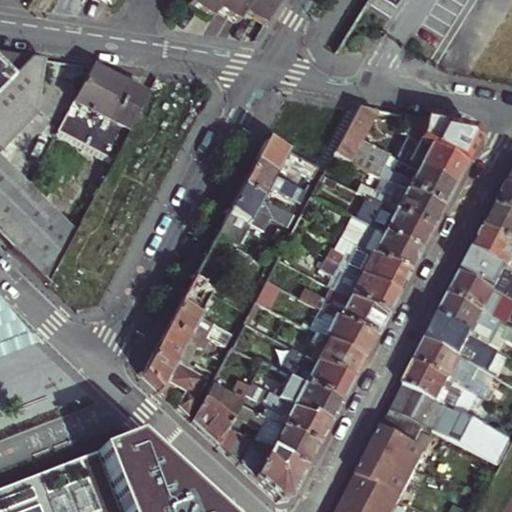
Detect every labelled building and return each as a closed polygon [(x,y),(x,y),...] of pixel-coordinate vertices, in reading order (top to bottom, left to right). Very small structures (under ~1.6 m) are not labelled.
[(213,13),(221,0),(192,0),(186,10),(198,18),(207,23),(213,13)] [(239,17),(249,0),(221,0),(213,13),(222,18),(233,25),(239,17)] [(249,0),(239,17),(251,24),(262,31),(281,0),(249,0)] [(0,90),(29,60),(0,56),(0,90)] [(29,60),(0,90),(0,157),(35,121),(45,63),(37,62),(29,60)] [(88,69),(55,134),(112,165),(146,101),(110,81),(88,69)] [(374,114),(356,111),(333,156),(346,163),(359,141),(374,114)] [(424,156),(416,171),(415,173),(432,183),(434,180),(452,189),(456,181),(463,168),(415,143),(422,122),(407,120),(393,147),(416,160),(420,153),(424,156)] [(477,142),(472,131),(422,122),(415,143),(463,168),(469,156),(477,142)] [(359,141),(346,163),(377,179),(383,168),(389,157),(359,141)] [(310,181),(315,172),(311,170),(263,145),(251,168),(273,179),(278,170),(286,174),(288,170),(307,179),(310,181)] [(0,239),(46,284),(74,235),(0,163),(0,239)] [(337,169),(328,165),(321,177),(330,182),(337,169)] [(273,179),(251,168),(245,179),(239,191),(261,202),(268,189),(294,203),(298,205),(303,195),(273,179)] [(401,184),(404,179),(383,168),(377,179),(389,186),(439,212),(446,200),(452,189),(434,180),(432,183),(415,173),(407,188),(401,184)] [(363,190),(359,197),(429,233),(434,223),(439,212),(389,186),(382,200),(363,190)] [(502,200),(496,211),(511,219),(511,191),(508,189),(502,200)] [(261,202),(239,191),(227,214),(251,227),(257,230),(264,215),(281,224),(286,227),(291,218),(261,202)] [(429,233),(359,197),(355,205),(378,217),(371,230),(417,255),(424,243),(429,233)] [(491,223),(485,234),(511,247),(511,219),(496,211),(491,223)] [(251,227),(227,214),(214,238),(239,251),(245,240),(251,227)] [(363,235),(355,250),(406,276),(412,265),(417,255),(371,230),(348,219),(343,228),(353,233),(358,232),(363,235)] [(363,235),(358,232),(350,248),(353,250),(355,250),(363,235)] [(511,247),(485,234),(480,243),(473,256),(511,275),(511,247)] [(406,276),(355,250),(353,250),(349,258),(343,255),(342,259),(329,252),(324,261),(394,299),(400,288),(406,276)] [(469,266),(462,278),(511,304),(511,303),(511,275),(473,256),(469,266)] [(394,299),(324,261),(317,274),(336,283),(331,292),(333,294),(383,320),(390,307),(394,299)] [(458,285),(450,300),(500,326),(511,304),(462,278),(458,285)] [(279,293),(264,285),(253,307),(267,314),(279,293)] [(207,305),(211,297),(189,286),(177,309),(198,321),(207,305)] [(297,302),(317,313),(372,342),(380,326),(383,320),(333,294),(328,303),(303,291),(297,302)] [(445,309),(438,322),(488,348),(500,326),(450,300),(445,309)] [(198,321),(177,309),(170,321),(165,332),(186,343),(197,349),(200,351),(207,337),(224,347),(226,342),(229,337),(218,332),(207,325),(198,321)] [(0,358),(35,345),(0,310),(0,358)] [(310,337),(312,338),(361,363),(368,349),(372,342),(317,313),(313,320),(318,323),(310,337)] [(209,321),(207,325),(218,332),(224,321),(218,318),(215,323),(209,321)] [(433,333),(427,344),(484,374),(495,380),(500,371),(481,362),(488,348),(438,322),(433,333)] [(165,332),(153,355),(174,366),(186,343),(165,332)] [(361,363),(312,338),(307,348),(314,352),(308,363),(349,384),(357,370),(361,363)] [(197,349),(186,343),(174,366),(183,371),(186,365),(188,367),(197,349)] [(423,351),(415,367),(464,392),(473,396),(489,405),(490,405),(494,396),(470,383),(474,376),(481,380),(484,374),(427,344),(423,351)] [(349,384),(308,363),(287,352),(275,374),(287,380),(338,406),(346,391),(349,384)] [(228,353),(224,360),(231,363),(234,356),(228,353)] [(174,366),(153,355),(140,378),(159,395),(166,382),(185,392),(176,409),(180,411),(188,415),(202,387),(205,382),(183,371),(174,366)] [(186,365),(183,371),(205,382),(207,378),(210,374),(193,366),(192,369),(188,367),(186,365)] [(464,392),(415,367),(411,375),(404,389),(453,414),(464,392)] [(334,413),(338,406),(287,380),(276,401),(288,408),(290,404),(311,415),(309,418),(327,427),(334,413)] [(283,417),(276,430),(315,450),(322,436),(327,427),(309,418),(311,415),(290,404),(288,408),(276,401),(249,387),(244,397),(258,404),(262,402),(267,405),(264,411),(279,419),(280,416),(283,417)] [(390,414),(412,424),(499,468),(511,445),(453,414),(404,389),(396,403),(390,414)] [(238,408),(207,392),(190,424),(206,438),(217,448),(221,441),(226,431),(228,426),(237,409),(238,408)] [(473,396),(468,406),(484,415),(489,405),(473,396)] [(245,413),(237,409),(228,426),(236,430),(239,424),(245,413)] [(256,433),(250,444),(303,472),(310,459),(315,450),(276,430),(245,413),(239,424),(256,433)] [(385,424),(380,433),(402,443),(412,424),(390,414),(385,424)] [(236,430),(228,426),(226,431),(238,438),(241,433),(236,430)] [(402,443),(380,433),(362,469),(339,511),(383,511),(415,450),(402,443)] [(213,511),(135,437),(89,455),(0,490),(0,511),(213,511)] [(217,448),(221,452),(226,443),(221,441),(217,448)] [(250,444),(238,468),(258,487),(276,503),(287,502),(303,472),(250,444)]
